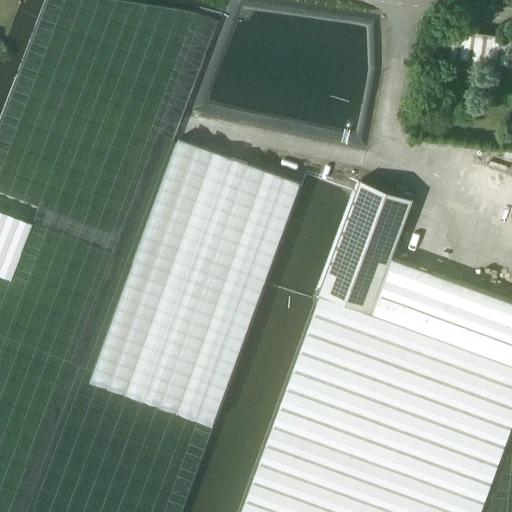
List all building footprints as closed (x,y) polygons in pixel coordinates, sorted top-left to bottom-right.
[(455,54),(511,62),(511,38),(458,30),(455,54)] [(90,380),(211,424),(300,182),(178,138),(90,380)] [(511,302),(393,258),(414,200),(361,180),(320,293),(322,294),(511,363),(511,302)] [(0,275),(8,278),(30,222),(0,210),(0,275)] [(511,363),(322,294),(242,511),(481,511),(511,429),(511,363)]
